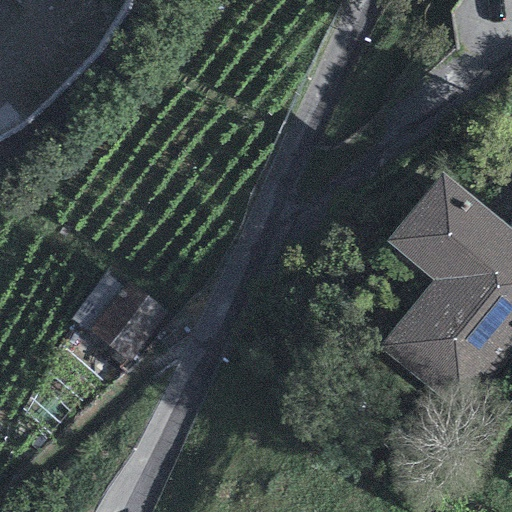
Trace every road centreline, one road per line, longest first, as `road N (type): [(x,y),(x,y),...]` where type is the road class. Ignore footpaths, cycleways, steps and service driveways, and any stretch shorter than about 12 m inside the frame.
road 1 (residential): [(370,0),(126,511)]
road 2 (residential): [(0,171),(95,78),(153,0)]
